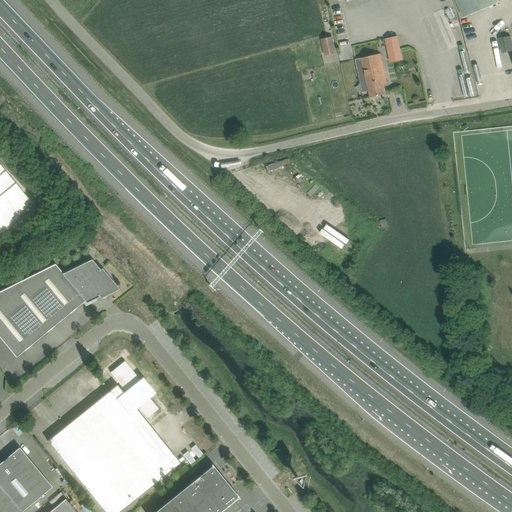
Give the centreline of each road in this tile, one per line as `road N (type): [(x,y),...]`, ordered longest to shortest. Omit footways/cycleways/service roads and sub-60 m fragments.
road 1 (motorway): [(511,466),(361,353),(230,239),(0,6)]
road 2 (motorway): [(0,46),(270,312),(511,501)]
road 3 (unclassified): [(511,97),(211,153),(193,147),(53,0)]
road 4 (unclassified): [(297,511),(140,320),(103,324),(0,408)]
road 5 (unknown): [(234,434),(141,511)]
